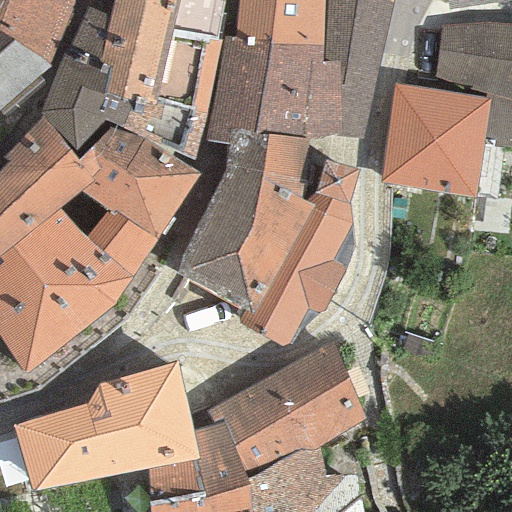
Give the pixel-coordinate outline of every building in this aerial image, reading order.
[(0,0),(0,35),(49,67),(71,11),(72,0),(0,0)] [(100,63),(113,0),(88,0),(86,8),(69,45),(100,63)] [(113,0),(100,63),(99,70),(108,74),(102,92),(131,101),(132,92),(155,98),(178,0),(113,0)] [(220,37),(221,0),(178,0),(155,98),(132,92),(131,101),(120,128),(192,159),(220,37)] [(235,0),(232,38),(270,45),(321,46),(322,0),(235,0)] [(391,0),(322,0),(321,46),(320,61),(327,62),(337,63),(336,137),(361,139),(391,0)] [(444,0),(446,9),(507,0),(444,0)] [(511,28),(441,20),(432,89),(488,96),(483,136),(497,137),(496,144),(511,145),(511,28)] [(0,35),(0,114),(3,118),(23,101),(43,81),(38,77),(49,67),(0,35)] [(326,136),(336,137),(337,63),(327,62),(320,61),(321,46),(270,45),(232,38),(224,37),(204,141),(227,144),(229,130),(308,139),(318,139),(326,136)] [(104,120),(120,128),(131,101),(102,92),(108,74),(99,70),(62,53),(39,113),(74,150),(104,120)] [(393,83),(378,184),(473,198),(483,136),(488,96),(432,89),(393,83)] [(76,161),(39,118),(2,157),(7,162),(0,169),(0,255),(58,210),(80,193),(92,183),(76,161)] [(108,129),(88,149),(76,161),(92,183),(80,193),(104,211),(83,236),(132,279),(198,176),(140,140),(108,129)] [(181,258),(174,273),(243,311),(250,317),(313,205),(305,201),(299,199),(301,192),(302,184),(297,184),(308,139),(229,130),(227,144),(223,175),(181,258)] [(357,171),(323,162),(313,195),(305,201),(313,205),(250,317),(243,311),(237,324),(280,348),(287,343),(290,344),(300,331),(316,314),(319,316),(353,246),(351,226),(347,204),(357,171)] [(83,236),(58,210),(0,255),(0,341),(22,376),(114,307),(132,279),(83,236)] [(364,418),(331,341),(206,413),(211,424),(221,421),(248,481),(301,451),(316,450),(364,418)] [(86,403),(13,426),(30,492),(145,469),(198,458),(191,430),(176,361),(96,385),(86,403)] [(198,458),(145,469),(148,511),(250,511),(248,481),(221,421),(211,424),(191,430),(198,458)] [(322,477),(316,450),(301,451),(248,481),(250,511),(360,511),(356,478),(322,477)]
